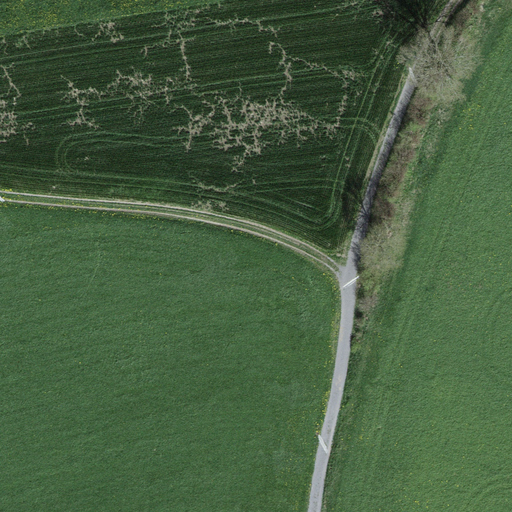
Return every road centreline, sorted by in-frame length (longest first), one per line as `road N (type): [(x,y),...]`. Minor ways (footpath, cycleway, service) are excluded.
road 1 (track): [(0,192),(246,227),(299,245),(351,282)]
road 2 (track): [(457,0),(395,123),(351,282)]
road 3 (track): [(351,282),(314,511)]
